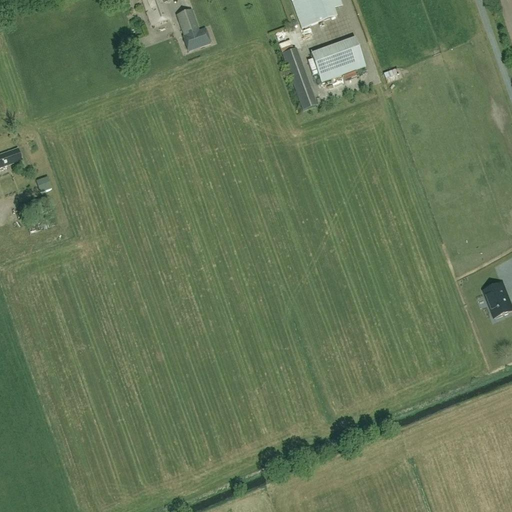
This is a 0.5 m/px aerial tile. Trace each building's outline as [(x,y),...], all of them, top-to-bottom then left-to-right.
[(141,0),(150,27),(168,21),(161,1),(164,0),(141,0)] [(296,0),(291,2),(301,30),(336,18),(334,10),(342,7),(339,0),(296,0)] [(198,32),(191,11),(176,17),(184,38),(199,33),(198,32)] [(184,38),(182,38),(188,53),(210,45),(205,30),(198,32),(199,33),(184,38)] [(356,77),(354,72),(366,67),(355,39),(311,55),(321,84),(343,76),(345,81),(356,77)] [(281,55),(302,112),(316,107),(295,50),(281,55)] [(394,71),(383,75),(387,85),(398,80),(394,71)] [(17,151),(0,156),(0,169),(21,162),(17,151)] [(44,193),(54,190),(50,176),(40,179),(44,193)] [(8,198),(19,194),(12,177),(1,181),(8,198)] [(46,199),(20,208),(24,219),(49,211),(46,199)] [(31,230),(49,226),(48,218),(29,221),(31,230)] [(511,313),(511,310),(503,286),(494,290),(494,289),(484,293),(492,314),(501,311),(503,317),(511,313)]
